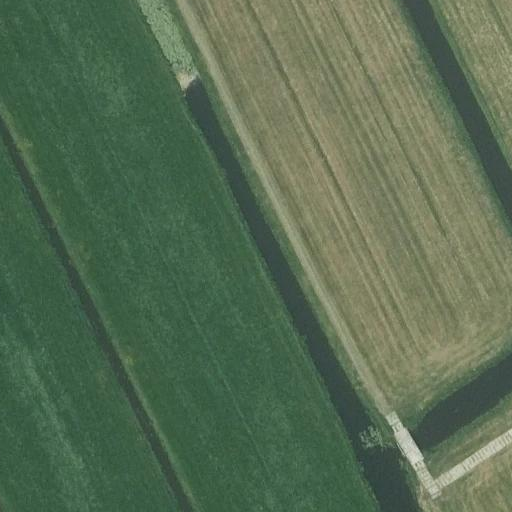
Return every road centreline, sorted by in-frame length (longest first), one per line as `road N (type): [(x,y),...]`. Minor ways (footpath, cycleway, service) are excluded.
road 1 (track): [(417,470),(188,0)]
road 2 (track): [(417,470),(429,490),(511,435)]
